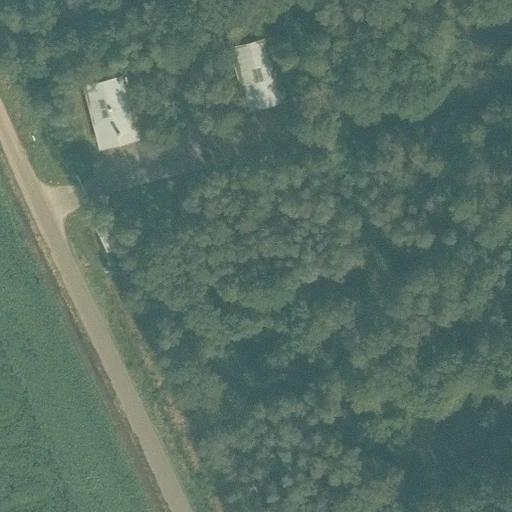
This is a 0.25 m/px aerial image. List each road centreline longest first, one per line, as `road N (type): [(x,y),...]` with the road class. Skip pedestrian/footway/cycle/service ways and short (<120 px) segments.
road 1 (unclassified): [(180,511),(0,121)]
road 2 (track): [(0,33),(134,0)]
